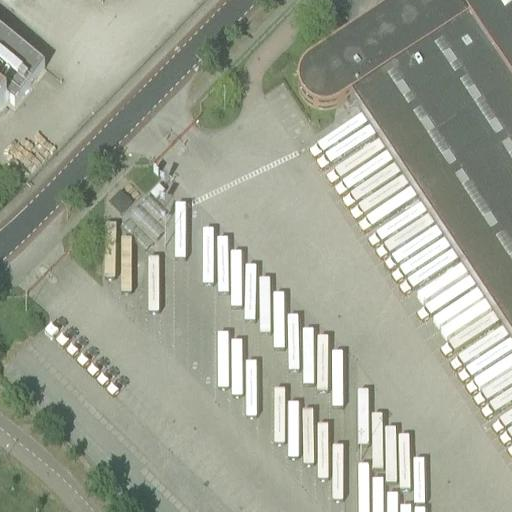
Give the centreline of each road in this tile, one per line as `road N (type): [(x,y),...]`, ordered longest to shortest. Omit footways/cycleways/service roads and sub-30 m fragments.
road 1 (tertiary): [(0,248),(34,223),(247,0)]
road 2 (unknown): [(204,173),(185,405)]
